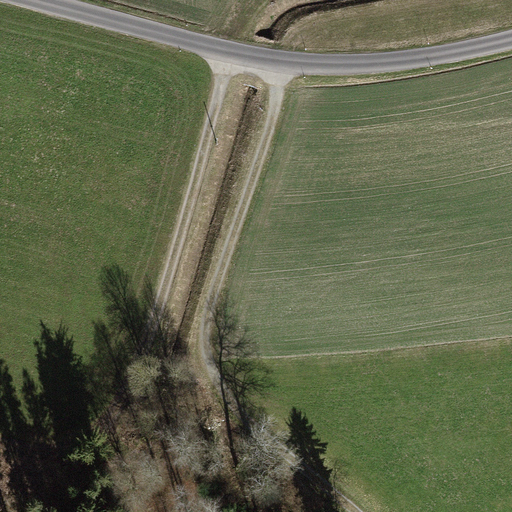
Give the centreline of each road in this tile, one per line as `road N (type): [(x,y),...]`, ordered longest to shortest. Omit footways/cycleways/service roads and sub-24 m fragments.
road 1 (track): [(286,67),(203,330),(217,386),(236,412),(356,511)]
road 2 (track): [(229,54),(178,267),(125,403),(82,447),(0,444)]
road 3 (unclassified): [(511,39),(334,68),(286,67),(27,0)]
